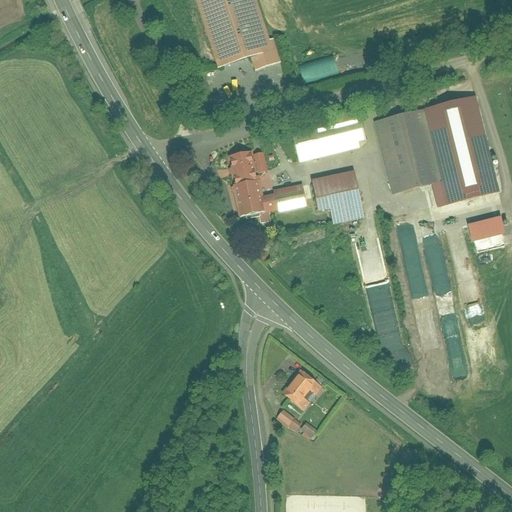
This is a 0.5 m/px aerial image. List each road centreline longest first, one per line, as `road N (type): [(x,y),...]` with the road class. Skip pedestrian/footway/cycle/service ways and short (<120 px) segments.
road 1 (unclassified): [(511,48),(145,152)]
road 2 (primary): [(511,501),(396,413),(273,303)]
road 3 (primary): [(262,290),(145,152)]
road 4 (primary): [(145,152),(60,0)]
